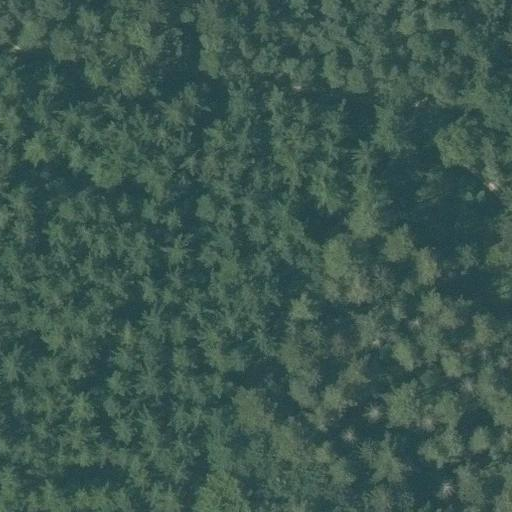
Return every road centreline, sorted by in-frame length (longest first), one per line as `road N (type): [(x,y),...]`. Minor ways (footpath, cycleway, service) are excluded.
road 1 (track): [(194,511),(278,318),(374,209),(422,116)]
road 2 (track): [(422,116),(297,89),(0,50)]
